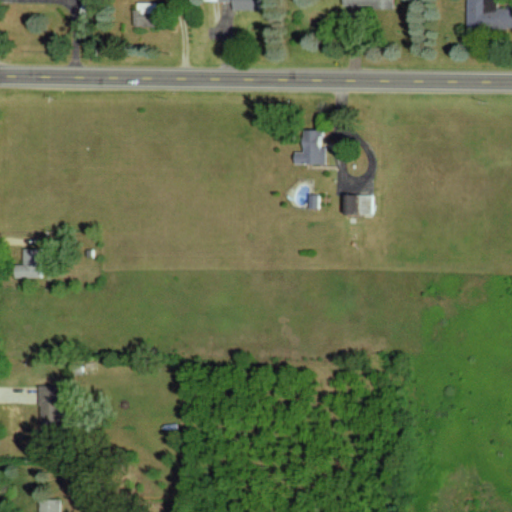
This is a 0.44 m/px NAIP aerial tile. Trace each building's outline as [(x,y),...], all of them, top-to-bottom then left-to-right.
[(236,10),(262,9),(261,0),(221,0),(222,2),(236,2),(236,10)] [(376,5),(376,9),(396,8),(396,0),(344,0),(345,5),(376,5)] [(511,3),(501,7),(497,0),(469,0),(469,24),(472,31),(503,32),(511,29),(511,28),(511,3)] [(140,2),(160,2),(160,24),(137,25),(136,8),(140,8),(140,2)] [(298,164),(329,163),(328,143),(324,143),(324,130),(306,130),(306,151),(298,152),(298,164)] [(353,214),(374,214),(374,195),(352,195),(353,214)] [(44,277),(44,248),(26,248),(26,264),(18,264),(18,277),(44,277)] [(41,388),(42,423),(65,423),(64,387),(41,388)] [(41,511),(62,511),(62,500),(42,500),(41,511)]
